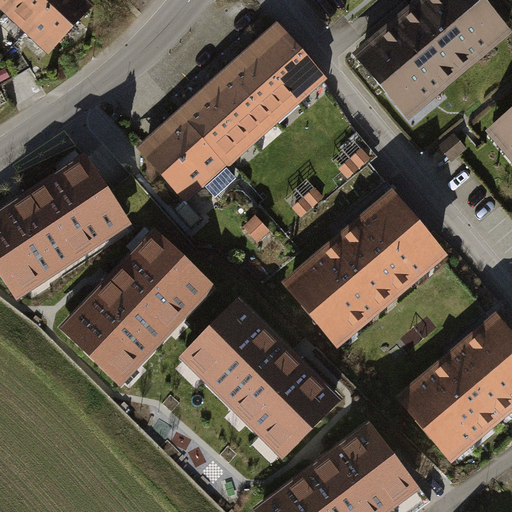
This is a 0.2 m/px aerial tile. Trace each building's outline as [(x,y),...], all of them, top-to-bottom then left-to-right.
[(86,0),(0,0),(0,13),(47,57),(94,7),(86,0)] [(480,0),(413,0),(347,55),(401,121),(510,33),(480,0)] [(278,24),(138,146),(189,204),(329,81),(278,24)] [(511,107),(484,130),(511,163),(511,107)] [(449,134),(434,145),(447,162),(462,150),(449,134)] [(20,197),(0,210),(0,276),(17,302),(135,226),(87,153),(20,197)] [(389,191),(276,283),(333,351),(444,258),(389,191)] [(263,237),(274,228),(261,213),(251,222),(263,237)] [(102,286),(62,327),(123,386),(219,286),(159,228),(102,286)] [(298,355),(240,299),(181,359),(285,460),(344,400),(298,355)] [(452,350),(397,396),(453,464),(511,414),(511,329),(497,312),(452,350)] [(319,461),(257,506),(261,511),(392,511),(421,491),(370,423),(319,461)]
